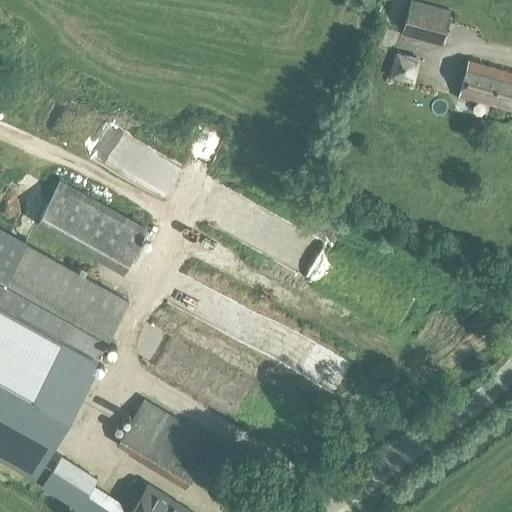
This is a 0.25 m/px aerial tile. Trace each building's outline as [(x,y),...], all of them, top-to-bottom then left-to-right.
[(440,44),(448,11),(411,1),(402,34),(440,44)] [(511,110),(511,105),(511,71),(468,59),(458,96),(511,110)] [(415,87),(419,63),(395,60),(392,83),(415,87)] [(42,212),(36,223),(121,270),(124,272),(129,262),(148,227),(150,224),(136,216),(135,219),(60,178),(48,201),(42,212)] [(0,455),(35,475),(91,375),(89,373),(130,301),(27,243),(28,242),(10,232),(0,226),(0,455)] [(175,344),(171,351),(153,341),(142,360),(221,406),(236,380),(175,344)] [(192,493),(199,482),(192,478),(214,442),(143,398),(114,445),(192,493)] [(43,485),(78,508),(92,488),(98,478),(63,456),(43,485)] [(192,511),(147,484),(128,511),(192,511)] [(92,488),(78,508),(84,511),(117,511),(121,507),(92,488)]
